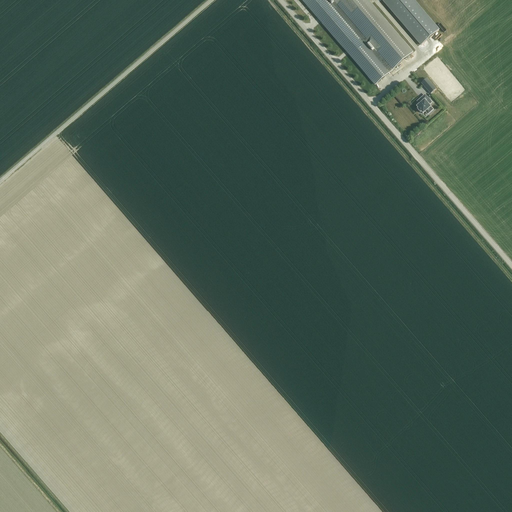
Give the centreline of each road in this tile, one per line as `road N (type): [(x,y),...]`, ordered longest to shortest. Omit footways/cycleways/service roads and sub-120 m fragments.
road 1 (tertiary): [(511,266),(279,0)]
road 2 (unclassified): [(0,181),(211,0)]
